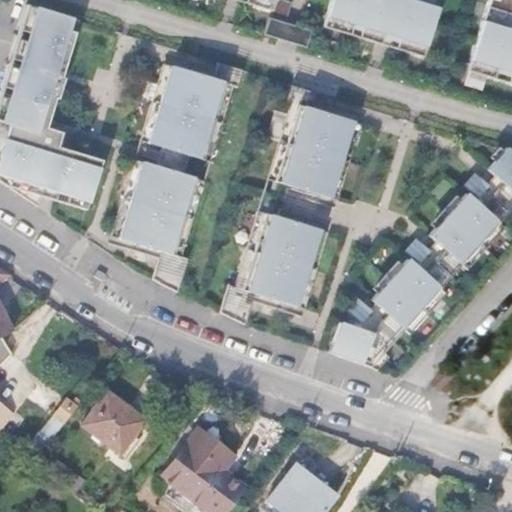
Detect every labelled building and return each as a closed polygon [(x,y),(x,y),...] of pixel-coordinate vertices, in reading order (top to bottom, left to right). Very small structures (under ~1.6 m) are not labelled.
[(238,0),(238,1),(271,11),(274,0),(238,0)] [(291,2),(284,0),(274,0),(271,11),(269,18),(285,22),(291,2)] [(330,0),(322,27),(376,43),(377,38),(383,40),(390,42),(389,47),(422,57),(439,0),(330,0)] [(511,0),(488,0),(466,71),(511,84),(511,0)] [(0,181),(4,184),(37,207),(41,196),(53,200),(85,210),(98,168),(101,160),(69,151),(56,147),(60,133),(45,127),(54,98),(56,99),(62,78),(60,78),(77,20),(26,5),(0,89),(0,181)] [(268,18),(262,34),(279,40),(285,23),(268,18)] [(293,25),(285,23),(279,40),(288,42),(295,44),(298,33),(301,27),(293,25)] [(298,33),(309,37),(311,31),(301,27),(298,33)] [(309,37),(298,33),(295,44),(306,48),(309,37)] [(377,38),(376,43),(382,45),(389,47),(390,42),(383,40),(377,38)] [(139,140),(146,142),(169,66),(162,63),(139,140)] [(236,87),(241,70),(217,63),(215,71),(212,79),(185,70),(169,66),(146,142),(161,147),(188,155),(202,160),(225,84),(233,86),(236,87)] [(187,63),(185,70),(212,79),(215,71),(187,63)] [(233,86),(225,84),(202,160),(210,162),(233,86)] [(315,92),(291,85),(286,103),(289,103),(297,106),(274,182),(286,185),(315,194),(329,198),(352,122),(310,108),(315,92)] [(274,182),(297,106),(289,103),(266,179),(274,182)] [(360,124),(352,122),(329,198),(337,200),(360,124)] [(161,147),(155,166),(182,174),(188,155),(161,147)] [(511,149),(506,147),(504,149),(486,169),(494,176),(503,185),(481,208),(472,200),(464,193),(427,235),(435,241),(444,250),(423,273),(414,265),(406,259),(370,299),(374,302),(387,315),(370,333),(352,327),(338,322),(327,353),(329,353),(377,370),(388,358),(383,353),(403,329),(409,334),(445,294),(440,289),(461,265),(467,270),(504,228),(499,224),(511,209),(511,149)] [(110,236),(117,238),(141,162),(133,159),(110,236)] [(161,285),(176,292),(187,259),(180,256),(173,255),(196,179),(182,174),(155,166),(141,162),(117,238),(131,243),(160,251),(158,259),(151,279),(161,285)] [(474,173),(463,185),(475,197),(472,200),(481,208),(503,185),(494,176),(486,184),(474,173)] [(204,181),(196,179),(173,255),(180,256),(204,181)] [(315,194),(286,185),(283,193),(313,202),(315,194)] [(278,209),(276,217),(306,226),(308,217),(278,209)] [(241,290),(264,213),(256,211),(233,287),(241,290)] [(219,312),(244,325),(251,302),(254,294),(283,303),(296,307),(320,230),(306,226),(276,217),(264,213),(241,290),(233,287),(227,285),(219,312)] [(327,233),(320,230),(296,307),(304,309),(327,233)] [(415,238),(404,252),(416,262),(414,265),(423,273),(444,250),(435,241),(427,250),(415,238)] [(131,243),(129,250),(158,259),(160,251),(131,243)] [(0,305),(0,280),(10,275),(0,268),(0,431),(14,414),(0,403),(0,365),(0,366),(13,355),(1,336),(13,330),(0,305)] [(283,303),(254,294),(251,302),(281,311),(283,303)] [(357,298),(346,311),(357,321),(352,327),(370,333),(387,315),(374,302),(368,309),(357,298)] [(449,366),(434,383),(442,391),(457,374),(449,366)] [(145,419),(107,391),(82,426),(126,458),(140,440),(134,436),(145,419)] [(195,432),(186,424),(155,465),(165,471),(195,432)] [(195,432),(165,471),(161,476),(209,511),(224,511),(245,485),(225,470),(235,456),(199,427),(195,432)] [(86,480),(45,449),(33,464),(75,495),(86,480)] [(324,511),(336,497),(294,465),(268,499),(284,511),(324,511)]
